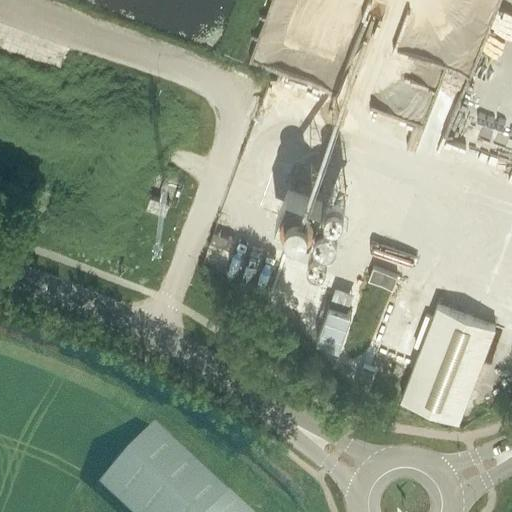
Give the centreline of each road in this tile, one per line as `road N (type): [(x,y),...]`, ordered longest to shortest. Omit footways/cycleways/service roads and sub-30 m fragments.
road 1 (unclassified): [(151,334),(230,119),(224,88),(0,7)]
road 2 (unknown): [(230,119),(511,222)]
road 3 (secondary): [(368,476),(151,334)]
road 4 (secondary): [(151,334),(0,278)]
